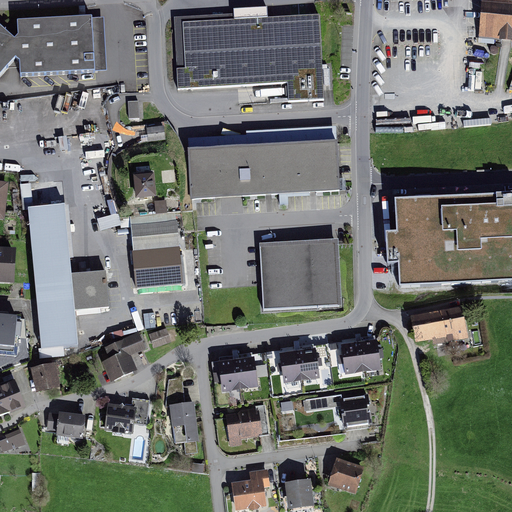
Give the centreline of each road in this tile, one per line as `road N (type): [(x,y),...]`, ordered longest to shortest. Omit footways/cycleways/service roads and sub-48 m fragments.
road 1 (residential): [(363,115),(365,312),(349,327),(200,347)]
road 2 (residential): [(138,0),(156,20),(159,94),(171,115),(197,127),(363,115)]
road 3 (residential): [(200,347),(112,392),(41,408),(0,430)]
road 4 (track): [(393,319),(414,353),(430,417),(429,511)]
road 5 (residential): [(216,466),(359,447)]
road 6 (residential): [(200,347),(216,466)]
